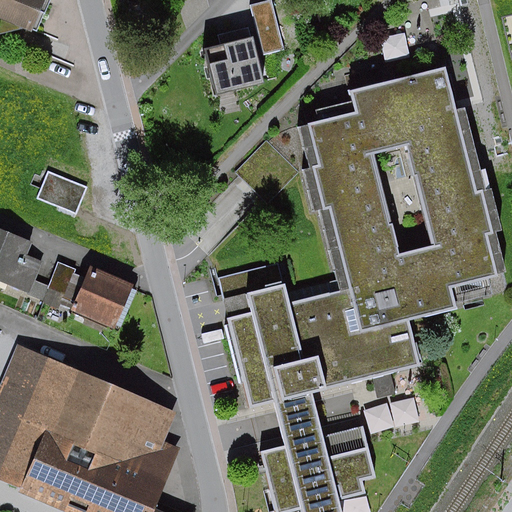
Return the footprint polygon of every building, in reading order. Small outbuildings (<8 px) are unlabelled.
[(0,0),(0,34),(23,29),(32,33),(42,11),(46,13),(51,0),(0,0)] [(272,0),(269,0),(250,5),(263,56),(285,51),(272,0)] [(406,17),(410,42),(435,38),(430,12),(406,17)] [(263,83),(249,27),(218,35),(220,45),(201,50),(213,96),(263,83)] [(406,31),(382,36),(386,60),(411,55),(406,31)] [(504,230),(493,188),(488,190),(467,107),(458,109),(448,65),(350,90),(353,100),(319,109),(322,120),(300,125),(311,168),(306,169),(316,211),(322,210),(339,280),(287,293),(279,263),(217,278),(250,411),(276,404),(286,445),(260,451),(275,511),(298,511),(303,511),(343,511),(341,501),(368,494),(364,481),(377,478),(364,427),(325,437),(314,393),(372,379),(377,398),(396,394),(391,373),(423,365),(412,320),(458,308),(457,303),(495,293),(492,278),(509,274),(498,231),(504,230)] [(76,216),(88,188),(48,172),(37,199),(76,216)] [(0,281),(30,294),(29,295),(42,301),(48,286),(36,280),(43,262),(28,256),(34,243),(0,229),(0,281)] [(76,270),(58,263),(48,286),(42,301),(41,304),(59,311),(61,307),(116,329),(117,326),(122,328),(137,291),(132,288),(134,285),(90,267),(85,278),(74,274),(76,270)] [(0,392),(0,474),(20,483),(45,424),(86,441),(123,458),(167,477),(181,445),(167,439),(180,410),(22,342),(0,392)] [(365,406),(371,431),(421,418),(414,394),(365,406)] [(86,441),(45,424),(20,483),(17,489),(58,506),(86,441)] [(99,511),(123,458),(86,441),(58,506),(71,511),(99,511)] [(167,477),(123,458),(99,511),(151,511),(156,502),(167,477)] [(151,511),(179,511),(156,502),(151,511)]
